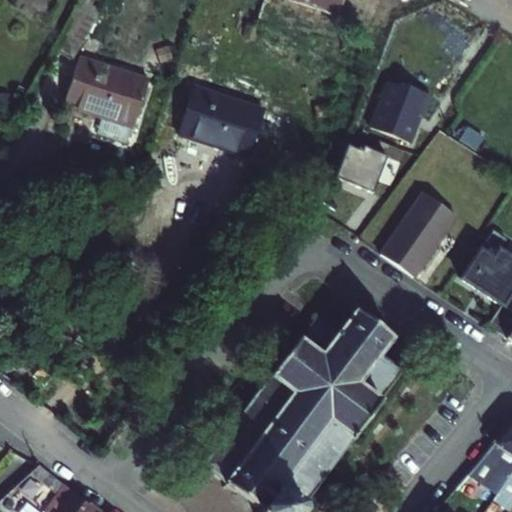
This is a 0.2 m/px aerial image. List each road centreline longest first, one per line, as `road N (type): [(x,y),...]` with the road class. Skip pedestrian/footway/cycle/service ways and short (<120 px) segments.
road 1 (residential): [(99,477),(296,253),(320,253),(510,375)]
road 2 (residential): [(402,511),(510,375)]
road 3 (residential): [(99,477),(0,403)]
